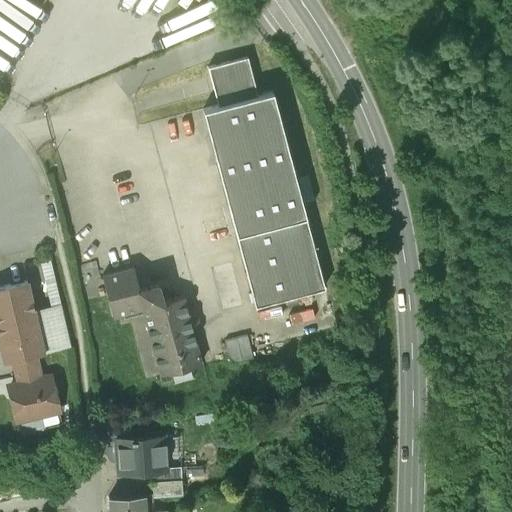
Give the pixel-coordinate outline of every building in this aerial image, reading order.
[(271,91),(257,94),(246,56),(206,67),(217,106),(201,110),(254,306),(324,288),(271,91)] [(69,346),(49,258),(39,260),(50,305),(33,309),(43,352),(69,346)] [(182,296),(162,302),(157,283),(138,288),(132,267),(102,275),(112,316),(142,308),(159,375),(200,364),(182,296)] [(26,280),(0,285),(0,350),(2,361),(10,359),(36,353),(43,352),(33,309),(26,280)] [(248,326),(226,332),(231,355),(254,349),(248,326)] [(36,353),(10,359),(16,383),(41,377),(36,353)] [(16,383),(8,385),(16,420),(57,410),(49,375),(41,377),(16,383)] [(160,436),(135,438),(135,437),(129,438),(116,439),(118,472),(150,469),(162,469),(162,467),(161,462),(165,460),(164,444),(160,443),(160,436)] [(180,466),(162,467),(162,469),(150,469),(151,481),(181,479),(180,466)] [(181,479),(151,481),(152,497),(182,495),(181,479)] [(144,511),(144,494),(108,497),(108,511),(144,511)] [(294,511),(289,497),(278,501),(281,511),(294,511)]
